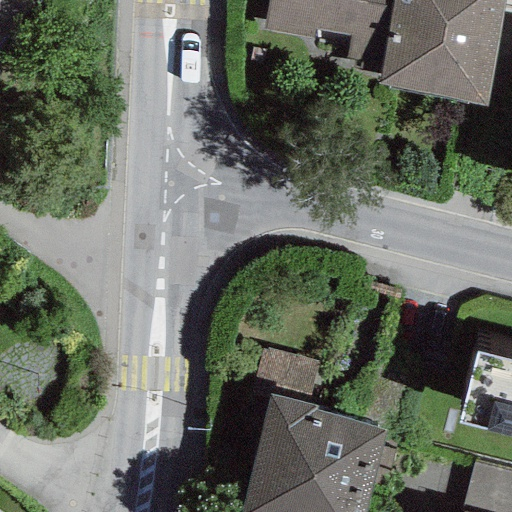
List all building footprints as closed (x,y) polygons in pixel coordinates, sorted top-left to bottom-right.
[(504,0),(268,0),(263,30),(315,39),(317,30),(351,37),(347,60),(382,66),(378,86),(485,108),(504,0)] [(317,361),(259,347),(247,396),(269,401),(271,395),(306,404),(317,361)] [(511,360),(476,351),(457,423),(511,436),(511,360)] [(306,404),(271,395),(269,401),(239,511),(363,511),(385,430),(316,412),(317,407),(306,404)] [(461,511),(511,511),(511,472),(474,463),(461,511)]
